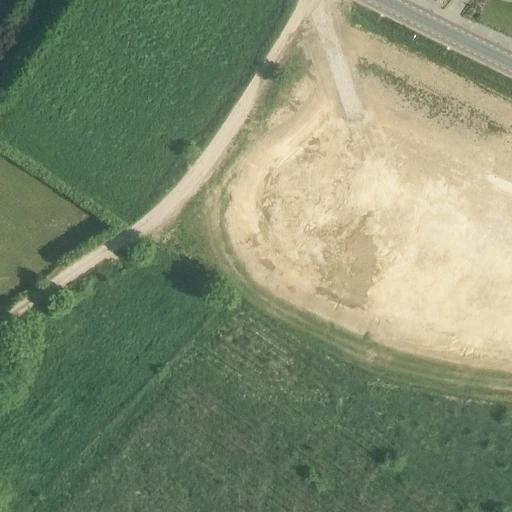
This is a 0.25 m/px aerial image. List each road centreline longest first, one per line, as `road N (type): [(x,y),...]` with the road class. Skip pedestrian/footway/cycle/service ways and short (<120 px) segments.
road 1 (track): [(0,320),(148,225),(245,107),(306,0)]
road 2 (secondary): [(511,67),(377,0)]
